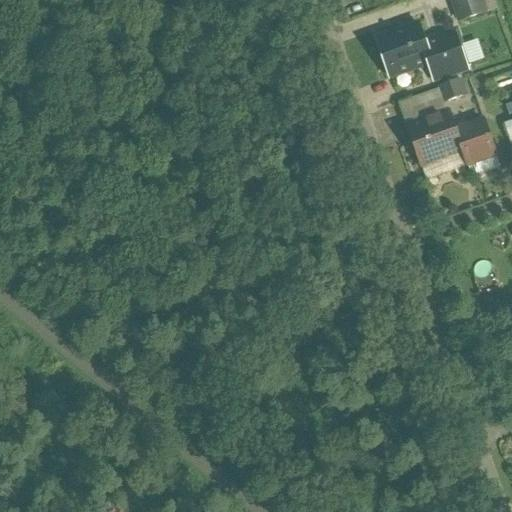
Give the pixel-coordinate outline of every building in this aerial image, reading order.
[(481,0),(451,0),(460,23),(486,14),(481,0)] [(418,25),(376,40),(390,79),(429,66),(432,64),(425,43),(418,25)] [(435,81),(466,70),(455,35),(435,42),(433,39),(425,43),(432,64),(429,66),(435,81)] [(439,90),(444,104),(466,96),(462,82),(439,90)] [(465,154),(458,133),(450,114),(406,129),(421,170),(465,154)] [(458,133),(465,154),(469,167),(495,157),(483,123),(458,133)]
